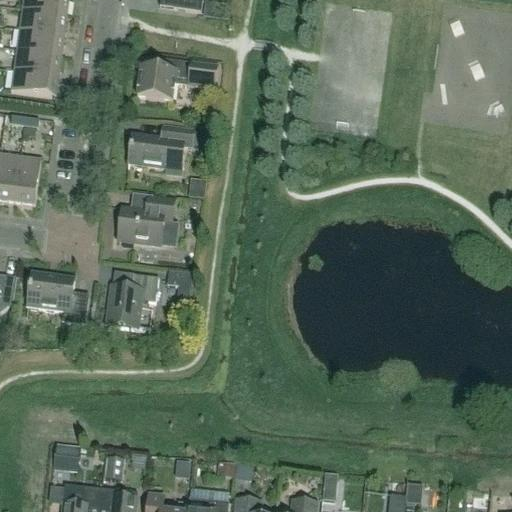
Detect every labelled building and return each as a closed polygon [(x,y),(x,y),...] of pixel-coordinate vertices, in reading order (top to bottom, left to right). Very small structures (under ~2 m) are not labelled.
[(68,0),(23,0),(21,13),(66,19),(68,0)] [(174,0),(173,11),(200,15),(202,0),(174,0)] [(21,13),(19,33),(63,39),(66,19),(21,13)] [(19,33),(16,53),(60,59),(63,39),(19,33)] [(60,59),(16,53),(13,73),(58,79),(60,59)] [(216,70),(191,66),(167,63),(166,75),(140,71),(136,100),(172,105),(174,87),(213,93),(216,70)] [(58,79),(13,73),(10,94),(55,100),(58,79)] [(24,121),(11,119),(10,128),(23,130),(24,121)] [(39,123),(24,121),(23,130),(38,132),(39,123)] [(132,139),(128,167),(164,172),(164,176),(181,178),(184,150),(192,151),(194,135),(162,131),(160,143),(132,139)] [(19,160),(0,157),(0,202),(13,205),(19,160)] [(19,160),(13,205),(34,208),(40,163),(19,160)] [(173,205),(148,201),(146,215),(122,212),(117,244),(159,250),(163,219),(171,220),(173,205)] [(87,300),(71,298),(74,282),(31,276),(27,311),(63,316),(62,325),(84,328),(87,300)] [(0,315),(12,307),(15,280),(0,278),(0,315)] [(157,281),(133,278),(131,292),(111,290),(106,329),(136,333),(140,304),(154,306),(157,281)] [(56,449),(53,469),(53,473),(77,476),(80,452),(56,449)] [(62,506),(61,511),(98,511),(100,493),(83,491),(64,489),(62,506)] [(135,511),(137,497),(118,495),(100,493),(98,511),(135,511)] [(186,511),(187,507),(177,506),(176,511),(161,511),(163,500),(148,498),(146,511),(186,511)] [(259,511),(260,506),(236,503),(235,511),(259,511)] [(291,511),(315,511),(316,506),(292,503),(291,511)]
